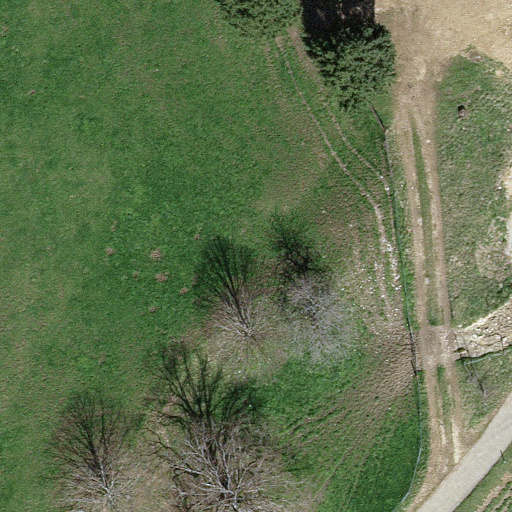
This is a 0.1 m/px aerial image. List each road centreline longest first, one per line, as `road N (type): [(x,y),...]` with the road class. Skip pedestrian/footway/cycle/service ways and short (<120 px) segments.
road 1 (track): [(449,498),(440,323),(404,124),(307,0)]
road 2 (track): [(435,511),(511,408)]
